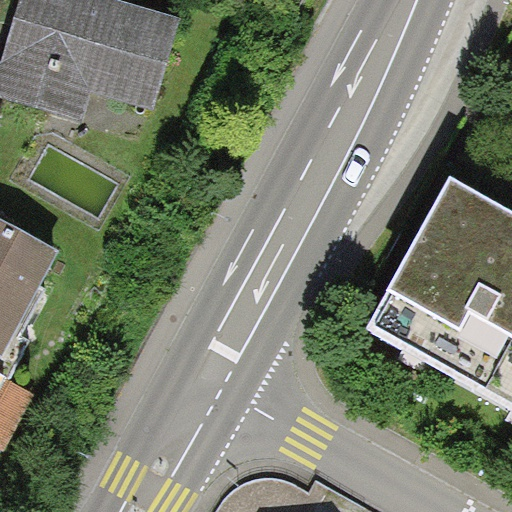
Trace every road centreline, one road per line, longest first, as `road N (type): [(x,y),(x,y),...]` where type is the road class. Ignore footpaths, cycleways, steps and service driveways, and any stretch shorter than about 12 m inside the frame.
road 1 (secondary): [(210,370),(405,0)]
road 2 (residential): [(210,370),(313,443),(433,511)]
road 3 (secondary): [(132,511),(210,370)]
